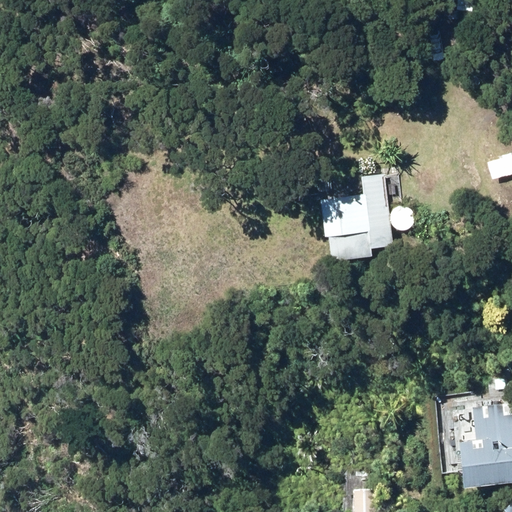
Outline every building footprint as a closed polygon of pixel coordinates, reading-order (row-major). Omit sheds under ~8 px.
[(386,204),(400,202),(397,167),(358,170),(360,189),(317,192),(320,231),(325,231),(327,260),(390,255),(386,204)] [(432,220),(440,220),(440,211),(432,211),(432,220)] [(511,396),(466,400),(468,429),(451,430),(455,478),(511,473),(511,396)] [(351,485),(350,511),(374,511),(375,486),(351,485)] [(511,511),(511,494),(500,504),(507,511),(511,511)]
